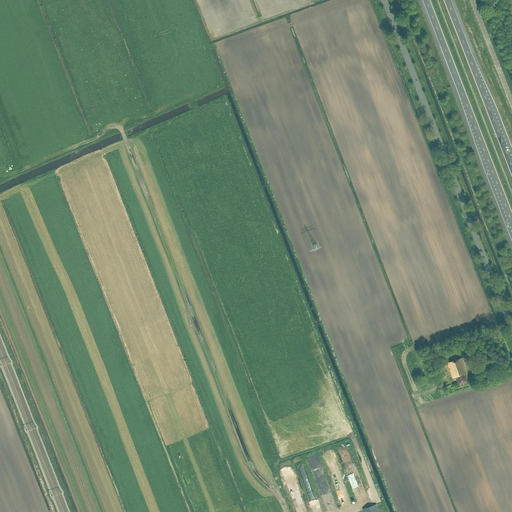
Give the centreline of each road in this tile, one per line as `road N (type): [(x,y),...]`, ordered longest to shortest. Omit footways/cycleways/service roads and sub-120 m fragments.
road 1 (tertiary): [(511,331),(384,0)]
road 2 (motorway): [(426,0),(511,222)]
road 3 (motorway): [(511,166),(447,0)]
